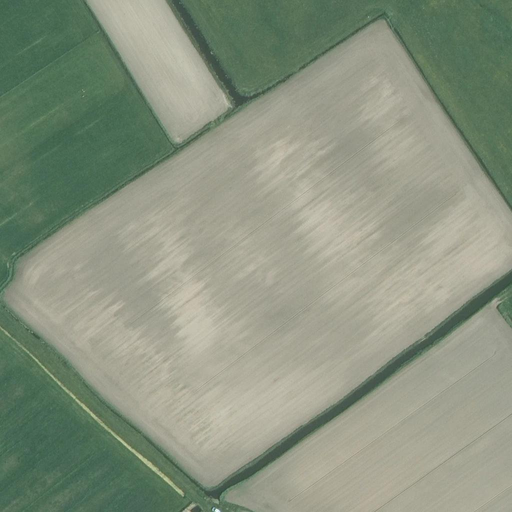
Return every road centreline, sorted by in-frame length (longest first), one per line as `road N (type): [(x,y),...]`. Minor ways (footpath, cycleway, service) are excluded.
road 1 (track): [(217,511),(0,317)]
road 2 (track): [(419,335),(433,352),(511,290)]
